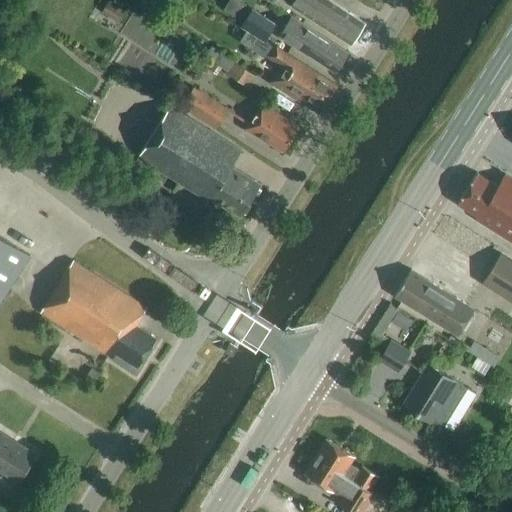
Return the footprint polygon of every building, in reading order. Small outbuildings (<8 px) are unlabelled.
[(117,22),(125,9),(109,0),(108,0),(101,13),(117,22)] [(268,0),(273,3),(275,0),(294,0),(291,5),(352,44),(365,24),(327,0),(268,0)] [(265,38),(272,28),(250,13),(243,24),(265,38)] [(347,53),(292,17),(279,37),(298,49),(299,47),(308,52),(307,54),(335,71),(347,53)] [(321,109),(336,85),(274,46),(266,56),(281,65),(271,82),(297,98),(299,95),(321,109)] [(256,76),(212,47),(206,57),(250,85),(256,76)] [(217,72),(221,66),(214,61),(210,67),(217,72)] [(192,69),(208,86),(216,79),(200,62),(192,69)] [(217,131),(230,111),(194,88),(181,108),(217,131)] [(283,152),(299,127),(262,103),(245,129),(268,144),(269,143),(283,152)] [(240,217),(260,185),(231,167),(241,151),(170,106),(138,157),(209,202),(211,198),(240,217)] [(497,186),(476,173),(457,204),(477,217),(475,220),(511,242),(511,179),(505,175),(497,186)] [(0,304),(30,257),(0,237),(0,304)] [(511,303),(511,260),(501,254),(482,285),(511,303)] [(138,368),(157,339),(136,326),(147,308),(73,262),(40,313),(114,360),(116,358),(136,370),(138,367),(138,368)] [(394,297),(395,297),(457,337),(474,310),(411,271),(411,270),(394,297)] [(398,311),(392,321),(406,329),(411,319),(398,311)] [(399,374),(411,353),(392,341),(379,362),(399,374)] [(232,357),(237,349),(230,344),(225,353),(232,357)] [(403,405),(431,422),(433,419),(444,426),(468,389),(428,364),(403,405)] [(92,369),(86,378),(94,383),(99,374),(92,369)] [(35,457),(0,435),(0,468),(19,481),(35,457)] [(360,471),(351,465),(356,458),(327,439),(316,457),(372,492),(380,479),(362,467),(360,471)] [(363,511),(375,494),(372,492),(316,457),(305,474),(322,485),(319,488),(330,495),(332,491),(334,492),(335,490),(343,495),(338,503),(352,511),(363,511)]
